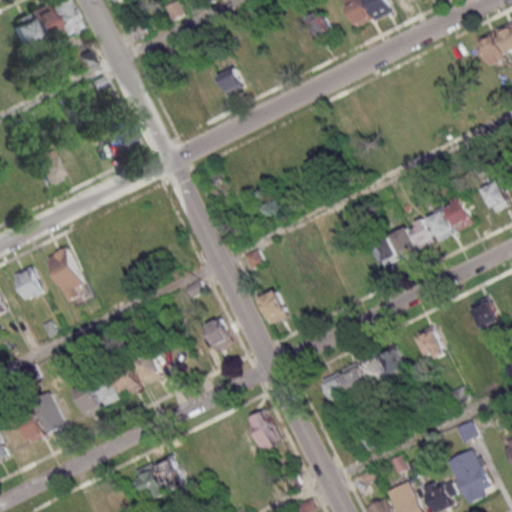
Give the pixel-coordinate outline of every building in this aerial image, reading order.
[(61,36),(79,28),(67,0),(51,0),(28,10),(41,40),(59,32),(61,36)] [(395,11),(390,0),(346,0),(358,27),(395,11)] [(290,27),(302,55),(339,40),(327,12),(290,27)] [(7,23),(0,26),(0,52),(20,43),(22,47),(39,39),(27,14),(8,23),(7,23)] [(511,21),(479,36),(493,66),(511,58),(511,21)] [(74,56),(81,70),(97,63),(90,49),(74,56)] [(250,85),(268,77),(255,50),(238,59),(250,85)] [(410,85),(422,93),(439,68),(427,60),(410,85)] [(246,88),(238,68),(220,76),(216,66),(198,74),(210,103),(246,88)] [(361,128),(355,110),(333,117),(340,136),(361,128)] [(117,151),(136,141),(125,118),(106,128),(117,151)] [(68,147),(33,162),(42,184),(77,169),(68,147)] [(511,204),(511,198),(503,179),(485,187),(496,212),(511,204)] [(479,221),(465,195),(447,204),(460,230),(479,221)] [(442,241),(458,232),(444,205),(427,213),(442,241)] [(384,264),(422,248),(437,242),(427,217),(374,240),(384,264)] [(183,239),(164,249),(172,266),(192,255),(183,239)] [(51,255),(71,300),(82,295),(79,288),(89,284),(71,246),(51,255)] [(17,273),(30,299),(48,291),(35,264),(17,273)] [(0,316),(10,312),(0,287),(0,316)] [(262,296),(274,323),(292,314),(280,288),(262,296)] [(465,338),(504,322),(494,299),(456,315),(465,338)] [(236,342),(225,318),(189,334),(198,355),(219,346),(220,349),(236,342)] [(450,357),(438,323),(419,330),(431,364),(450,357)] [(335,404),(412,371),(402,347),(325,379),(335,404)] [(150,383),(167,374),(156,352),(139,360),(150,383)] [(144,386),(135,368),(117,377),(126,395),(144,386)] [(76,390),(89,415),(123,398),(112,375),(94,384),(93,381),(76,390)] [(52,433),(69,424),(53,391),(35,400),(52,433)] [(250,415),(268,450),(287,441),(268,406),(250,415)] [(32,441),(48,433),(37,410),(21,417),(32,441)] [(31,443),(18,418),(3,426),(16,451),(31,443)] [(481,436),(475,420),(459,427),(465,442),(481,436)] [(0,458),(11,454),(0,429),(0,458)] [(471,504),(498,491),(477,448),(451,460),(471,504)] [(189,484),(176,453),(139,468),(152,500),(189,484)] [(460,501),(449,476),(426,486),(437,511),(460,501)] [(427,511),(413,480),(390,490),(392,495),(369,506),(371,511),(427,511)] [(112,511),(127,511),(134,508),(119,483),(101,493),(112,511)] [(302,511),(309,511),(318,509),(314,498),(299,505),(302,511)]
